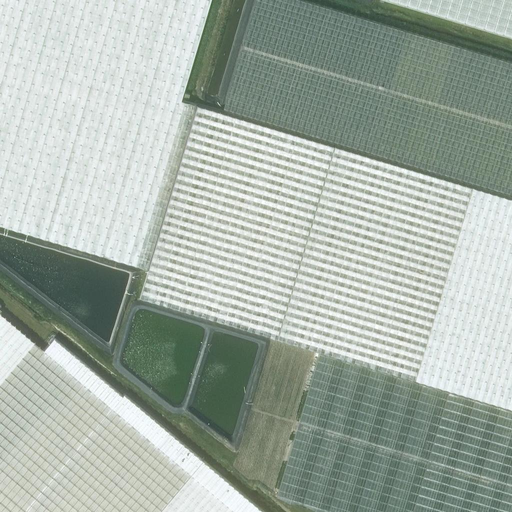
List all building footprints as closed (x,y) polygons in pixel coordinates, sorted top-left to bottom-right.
[(511,197),(478,188),(181,99),(210,0),(0,0),(0,224),(148,268),(140,295),(511,406),(511,197)] [(511,62),(474,51),(303,0),(255,0),(224,108),(487,186),(511,193),(511,62)] [(511,0),(393,0),(511,35),(511,0)] [(63,365),(0,311),(0,511),(265,511),(124,393),(122,395),(73,354),(63,365)] [(511,511),(511,409),(360,364),(319,352),(277,496),(331,511),(511,511)]
